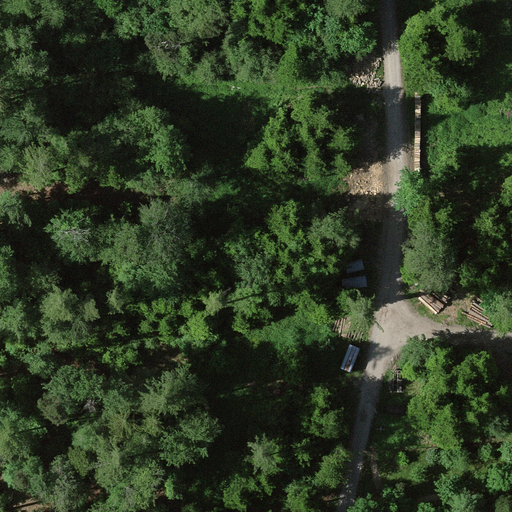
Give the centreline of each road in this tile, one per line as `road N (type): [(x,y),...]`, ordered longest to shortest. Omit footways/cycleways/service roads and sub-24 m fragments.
road 1 (track): [(392,0),(396,107),(384,337),(346,511)]
road 2 (track): [(511,338),(384,337)]
